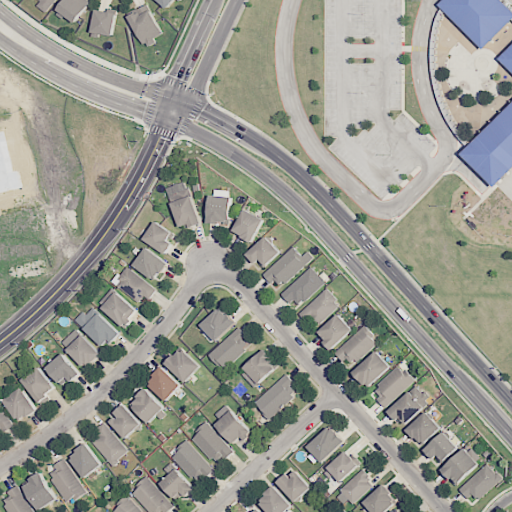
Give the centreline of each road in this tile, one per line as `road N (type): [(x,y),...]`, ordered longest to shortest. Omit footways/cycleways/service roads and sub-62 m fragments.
road 1 (secondary): [(168,120),(217,142),(286,193),(511,436)]
road 2 (secondary): [(511,402),(310,183),(234,127),(168,95)]
road 3 (residential): [(444,511),(232,278),(212,270)]
road 4 (residential): [(212,270),(107,384),(0,465)]
road 5 (tertiary): [(0,341),(116,222),(168,120)]
road 6 (secondary): [(168,95),(82,65),(0,12)]
road 7 (secondary): [(0,40),(63,80),(168,120)]
road 8 (residential): [(207,511),(337,394)]
road 9 (secondary): [(168,120),(194,90),(235,0)]
